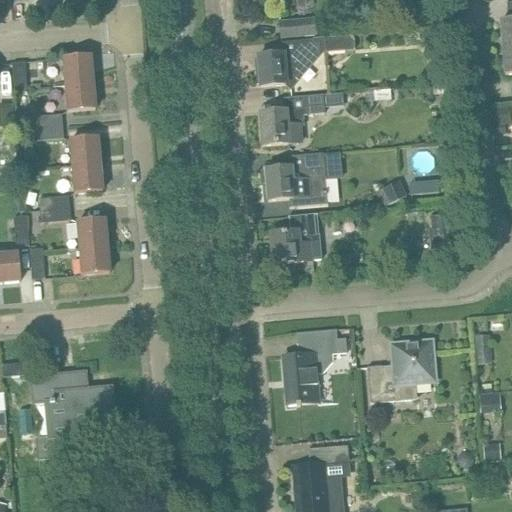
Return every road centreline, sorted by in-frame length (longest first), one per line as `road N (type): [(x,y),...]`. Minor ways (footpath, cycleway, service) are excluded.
road 1 (tertiary): [(222,511),(178,0)]
road 2 (residential): [(241,305),(214,0)]
road 3 (residential): [(241,305),(465,286),(511,246)]
road 4 (residential): [(154,310),(130,31)]
road 5 (residential): [(461,0),(482,212),(492,232),(511,243)]
road 6 (residential): [(259,511),(241,305)]
road 7 (residential): [(161,511),(165,434),(154,310)]
road 8 (unclassified): [(0,326),(154,310)]
road 9 (unclassified): [(0,42),(130,31)]
